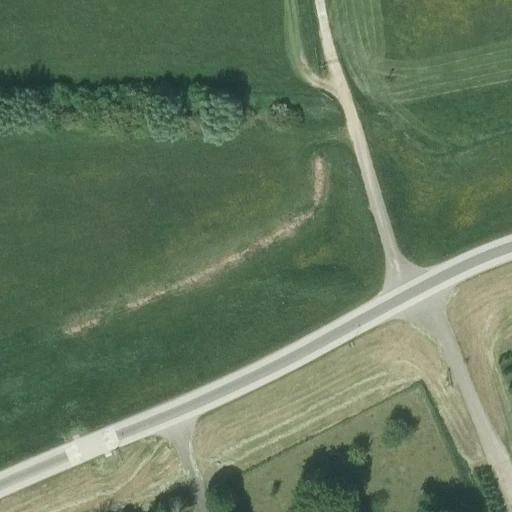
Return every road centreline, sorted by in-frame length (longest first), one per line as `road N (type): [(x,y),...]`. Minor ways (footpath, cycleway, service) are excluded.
road 1 (tertiary): [(0,486),(244,381),(511,247)]
road 2 (track): [(511,481),(394,259),(341,96),(323,0)]
